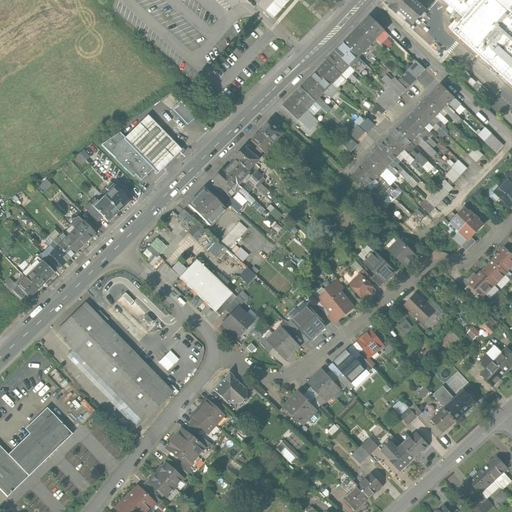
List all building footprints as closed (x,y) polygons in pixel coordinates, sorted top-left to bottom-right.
[(386,0),(386,1),(392,6),(389,8),(404,21),(407,18),(414,24),(425,11),(413,0),(386,0)] [(511,17),(493,0),(441,0),(463,20),(452,32),(511,85),(511,17)] [(511,0),(493,0),(511,17),(511,0)] [(366,22),(361,26),(375,40),(381,45),(389,36),(370,17),(365,21),(366,22)] [(361,26),(353,35),(367,49),(375,40),(361,26)] [(353,35),(344,44),(358,57),(367,49),(353,35)] [(344,44),(336,53),(350,66),(358,74),(366,65),(358,57),(344,44)] [(336,53),(327,62),(341,75),(350,66),(336,53)] [(327,62),(318,71),(332,84),(341,75),(327,62)] [(416,62),(408,71),(416,79),(425,70),(416,62)] [(318,71),(310,79),(324,93),(332,84),(318,71)] [(315,102),(324,93),(310,79),(302,88),(315,102)] [(396,80),(389,87),(399,97),(406,90),(396,80)] [(451,110),(454,113),(461,105),(440,85),(433,93),(451,110)] [(389,87),(381,96),(391,106),(399,97),(389,87)] [(307,110),(315,102),(302,88),(293,97),(307,110)] [(426,100),(440,113),(443,110),(447,114),(451,110),(433,93),(426,100)] [(381,96),(376,101),(386,111),(391,106),(381,96)] [(284,106),(298,120),(307,110),(293,97),(288,102),(284,106)] [(418,107),(437,125),(440,121),(436,117),(440,113),(426,100),(418,107)] [(172,110),(187,126),(196,117),(180,102),(172,110)] [(374,107),(367,115),(375,122),(382,115),(374,107)] [(411,115),(425,128),(429,125),(433,129),(437,125),(418,107),(411,115)] [(454,113),(451,110),(447,114),(452,119),(456,115),(454,113)] [(404,122),(428,145),(431,141),(422,132),(425,128),(411,115),(404,122)] [(152,167),(153,168),(152,170),(157,175),(181,151),(147,116),(124,139),(131,146),(134,143),(155,164),(152,167)] [(270,121),(261,131),(275,143),(280,138),(283,134),(270,121)] [(397,129),(411,143),(414,140),(424,149),(428,145),(404,122),(397,129)] [(304,124),(299,129),(307,135),(311,131),(304,124)] [(440,128),(437,125),(433,129),(438,134),(442,130),(440,128)] [(397,129),(390,137),(413,159),(417,156),(408,146),(411,143),(397,129)] [(442,130),(438,134),(443,138),(446,134),(442,130)] [(250,141),(264,154),(275,143),(261,131),(250,141)] [(152,170),(153,168),(152,167),(155,164),(134,143),(131,146),(124,139),(119,134),(101,145),(115,159),(115,160),(133,178),(135,175),(141,181),(152,170)] [(504,146),(492,135),(485,142),(496,154),(504,146)] [(347,137),(341,144),(351,152),(357,146),(347,137)] [(383,144),(397,158),(400,154),(410,163),(413,159),(390,137),(383,144)] [(280,138),(275,143),(286,154),(291,148),(280,138)] [(306,147),(296,140),(292,146),(302,153),(306,147)] [(376,152),(394,169),(397,165),(393,161),(397,158),(383,144),(376,152)] [(434,151),(428,145),(424,149),(430,155),(434,151)] [(234,161),(247,172),(251,168),(258,161),(244,148),(233,159),(234,161)] [(483,156),(476,148),(468,156),(476,163),(483,156)] [(368,159),(382,173),(386,169),(390,173),(394,169),(376,152),(368,159)] [(417,156),(413,159),(422,168),(428,162),(419,154),(417,156)] [(361,167),(379,184),(383,180),(379,176),(382,173),(368,159),(361,167)] [(422,168),(413,159),(410,163),(409,164),(421,176),(426,171),(422,168)] [(236,183),(238,185),(245,178),(249,174),(247,172),(234,161),(223,172),(236,183)] [(468,169),(459,161),(452,168),(453,169),(460,176),(468,169)] [(403,171),(397,165),(394,169),(399,174),(403,171)] [(358,185),(362,182),(383,202),(390,195),(388,192),(379,184),(361,167),(350,178),(358,185)] [(264,179),(251,168),(247,172),(249,174),(260,184),(264,179)] [(394,169),(390,173),(395,178),(399,174),(394,169)] [(446,176),(453,184),(460,176),(453,169),(446,176)] [(403,171),(399,174),(408,183),(412,179),(403,170),(403,171)] [(222,190),(229,197),(233,193),(230,190),(232,187),(236,183),(223,172),(222,171),(212,181),(216,185),(214,187),(220,192),(222,190)] [(256,188),(260,184),(249,174),(245,178),(256,188)] [(495,194),(509,207),(511,204),(511,174),(509,178),(510,179),(495,194)] [(391,188),(383,180),(379,184),(388,192),(391,188)] [(440,185),(449,193),(454,188),(445,180),(440,185)] [(238,185),(236,183),(232,187),(238,193),(242,189),(238,185)] [(433,192),(442,201),(449,194),(449,193),(440,185),(433,192)] [(104,198),(118,212),(129,201),(114,186),(108,191),(109,193),(104,198)] [(242,189),(238,193),(237,194),(246,201),(250,196),(242,189)] [(188,206),(210,227),(225,211),(203,190),(188,206)] [(426,200),(435,209),(442,201),(433,192),(426,200)] [(103,218),(108,223),(118,212),(104,198),(99,203),(98,201),(92,207),(103,218)] [(235,199),(230,198),(226,203),(237,213),(243,207),(235,199)] [(426,200),(420,206),(429,214),(435,209),(426,200)] [(336,201),(327,211),(337,219),(346,209),(336,201)] [(98,223),(103,218),(92,207),(87,212),(98,223)] [(451,224),(459,232),(475,216),(473,215),(472,215),(471,216),(464,209),(456,217),(450,223),(451,224)] [(192,219),(183,211),(178,217),(187,225),(192,219)] [(419,223),(424,218),(417,211),(412,216),(419,223)] [(450,223),(456,217),(452,213),(441,224),(446,229),(451,224),(450,223)] [(475,216),(459,232),(467,240),(468,241),(471,238),(483,226),(478,222),(479,221),(475,216)] [(75,230),(87,243),(96,234),(84,222),(83,222),(79,218),(71,226),(75,230)] [(239,222),(219,243),(228,250),(247,229),(239,222)] [(87,243),(75,230),(67,239),(78,251),(87,243)] [(67,239),(63,235),(54,243),(58,247),(70,260),(78,251),(67,239)] [(471,238),(468,241),(467,240),(461,247),(467,252),(476,243),(471,238)] [(416,257),(399,241),(389,251),(406,267),(416,257)] [(150,246),(146,250),(154,258),(159,253),(150,246)] [(59,265),(62,268),(70,260),(58,247),(49,256),(51,257),(59,265)] [(235,254),(243,262),(250,254),(242,247),(235,254)] [(493,261),(506,274),(511,267),(511,255),(508,252),(505,248),(500,253),(500,252),(496,256),(492,261),(493,261)] [(376,275),(384,283),(395,273),(386,264),(377,256),(372,250),(362,260),(377,274),(376,275)] [(377,256),(386,264),(390,260),(381,252),(377,256)] [(42,263),(42,262),(52,272),(55,269),(47,260),(41,254),(37,258),(42,263)] [(51,257),(47,260),(55,269),(59,265),(51,257)] [(208,304),(215,312),(232,294),(231,294),(233,291),(226,284),(224,287),(216,279),(218,277),(198,258),(188,269),(187,269),(186,269),(187,270),(178,262),(174,267),(171,270),(179,278),(182,281),(180,284),(183,287),(186,284),(192,290),(190,291),(193,294),(195,292),(205,302),(203,303),(206,306),(208,304)] [(485,269),(481,273),(494,286),(495,286),(507,274),(506,274),(493,261),(489,265),(485,269)] [(34,271),(46,283),(55,275),(52,272),(42,262),(42,263),(34,271)] [(241,275),(250,283),(258,274),(249,266),(241,275)] [(370,286),(374,282),(371,279),(363,270),(358,274),(360,276),(370,286)] [(46,283),(34,271),(26,279),(38,291),(46,283)] [(478,295),(482,298),(494,286),(481,273),(480,273),(477,276),(476,276),(472,280),(473,281),(468,285),(478,295)] [(384,283),(376,275),(371,279),(374,282),(380,288),(384,283)] [(350,285),(364,301),(369,296),(372,296),(372,293),(374,291),(370,286),(360,276),(350,285)] [(339,292),(344,288),(336,278),(331,282),(333,285),(333,284),(339,292)] [(26,297),(29,300),(38,291),(26,279),(17,287),(26,297)] [(6,286),(12,292),(17,287),(10,281),(6,286)] [(327,293),(345,315),(353,309),(339,292),(333,284),(333,285),(325,291),(327,293)] [(474,299),(478,295),(468,285),(464,289),(474,299)] [(26,297),(17,287),(12,292),(22,301),(26,297)] [(338,321),(345,315),(327,293),(319,299),(328,309),(332,314),(338,321)] [(236,298),(232,294),(215,312),(220,316),(225,311),(236,298)] [(405,306),(423,324),(433,314),(433,313),(425,305),(415,295),(405,306)] [(237,297),(236,298),(225,311),(231,316),(238,308),(238,309),(243,303),(237,297)] [(444,313),(430,300),(425,305),(433,313),(433,314),(438,319),(444,313)] [(308,307),(315,314),(319,310),(310,301),(306,305),(308,307)] [(58,334),(142,419),(171,390),(100,318),(103,316),(98,311),(95,314),(87,305),(58,334)] [(308,307),(300,314),(318,333),(326,326),(315,314),(308,307)] [(227,330),(237,339),(253,322),(238,309),(238,308),(231,316),(223,324),(229,328),(227,330)] [(310,341),(318,333),(300,314),(293,322),(299,329),(310,341)] [(333,325),(338,321),(332,314),(327,318),(333,325)] [(299,329),(293,322),(291,320),(287,324),(295,333),(299,329)] [(282,327),(289,335),(293,331),(284,321),(279,326),(281,328),(282,327)] [(406,321),(398,328),(404,335),(412,328),(406,321)] [(281,328),(274,334),(292,353),(299,346),(289,335),(282,327),(281,328)] [(382,347),(374,336),(370,331),(357,342),(363,350),(364,350),(370,357),(382,347)] [(374,336),(382,347),(385,350),(390,346),(378,332),(374,336)] [(274,349),(284,360),(292,353),(274,334),(267,341),(274,349)] [(274,349),(267,341),(265,338),(259,344),(269,354),(274,349)] [(463,339),(457,345),(465,353),(471,348),(463,339)] [(247,348),(252,353),(256,349),(251,344),(247,348)] [(487,355),(494,362),(502,354),(495,347),(487,355)] [(340,356),(363,381),(370,374),(368,372),(356,359),(347,349),(340,356)] [(494,362),(506,373),(511,367),(511,354),(507,349),(502,354),(494,362)] [(169,371),(181,359),(172,350),(160,362),(169,371)] [(486,371),(494,362),(487,355),(483,351),(474,359),(486,371)] [(373,369),(361,355),(356,359),(368,372),(373,369)] [(340,356),(332,363),(341,373),(354,386),(355,388),(363,381),(340,356)] [(506,373),(494,362),(486,371),(481,375),(493,387),(506,373)] [(314,377),(332,396),(340,389),(333,382),(322,370),(314,377)] [(354,386),(341,373),(337,377),(337,378),(346,387),(349,390),(354,386)] [(230,402),(233,404),(241,404),(247,397),(246,389),(235,380),(233,380),(233,378),(234,378),(233,377),(231,374),(227,375),(225,377),(225,380),(223,380),(213,391),(228,404),(230,402)] [(311,388),(325,403),(332,396),(314,377),(307,384),(311,388)] [(333,382),(340,389),(341,391),(346,387),(337,378),(333,382)] [(433,396),(445,409),(454,400),(442,387),(433,396)] [(320,406),(321,407),(325,403),(311,388),(306,392),(320,406)] [(425,388),(419,394),(423,398),(429,393),(425,388)] [(445,409),(456,421),(477,402),(466,390),(454,400),(445,409)] [(320,406),(306,392),(302,397),(301,398),(316,411),(320,406)] [(296,419),(302,426),(316,411),(301,398),(302,397),(299,394),(295,394),(293,396),(295,397),(285,408),(284,408),(296,419)] [(208,402),(217,410),(221,406),(212,398),(208,402)] [(199,410),(215,425),(223,416),(217,410),(208,402),(207,401),(199,410)] [(347,428),(362,413),(353,404),(338,418),(347,428)] [(414,405),(409,409),(416,417),(417,418),(422,414),(414,405)] [(296,419),(284,408),(285,408),(283,407),(279,411),(292,424),(296,419)] [(0,489),(7,497),(72,434),(47,409),(25,431),(29,435),(8,455),(0,446),(0,489)] [(416,417),(409,409),(400,418),(407,426),(416,417)] [(456,421),(445,409),(431,421),(443,434),(456,421)] [(201,428),(207,434),(215,425),(199,410),(190,419),(192,420),(201,428)] [(196,433),(201,428),(192,420),(187,426),(196,433)] [(182,462),(189,468),(189,467),(205,449),(204,449),(205,448),(197,441),(184,431),(180,435),(178,434),(169,445),(171,447),(168,450),(182,462)] [(403,447),(414,459),(427,446),(416,435),(403,447)] [(197,441),(205,448),(204,449),(205,449),(207,451),(212,445),(201,437),(197,441)] [(370,439),(361,448),(369,457),(378,448),(370,439)] [(400,471),(414,459),(403,447),(396,439),(382,452),(400,471)] [(369,457),(361,448),(352,457),(360,465),(369,457)] [(496,457),(483,469),(494,481),(507,469),(496,457)] [(166,464),(174,472),(178,467),(167,458),(163,463),(165,465),(166,464)] [(182,462),(178,467),(188,475),(192,469),(189,467),(189,468),(182,462)] [(157,473),(174,488),(182,479),(174,472),(166,464),(165,465),(157,473)] [(494,481),(483,469),(469,481),(480,493),(494,481)] [(158,490),(166,497),(174,488),(157,473),(150,482),(158,490)] [(358,487),(369,499),(382,487),(371,475),(358,487)] [(153,494),(158,490),(150,482),(148,480),(143,484),(152,493),(153,494)] [(349,495),(358,487),(352,480),(343,488),(349,495)] [(127,498),(141,511),(146,511),(154,505),(155,504),(147,497),(137,487),(127,498)] [(355,511),(369,499),(358,487),(349,495),(344,499),(355,511)] [(147,497),(155,504),(154,505),(157,508),(162,503),(153,494),(152,493),(147,497)] [(119,511),(141,511),(127,498),(116,508),(119,511)] [(476,507),(480,511),(487,511),(493,507),(485,498),(476,507)]
